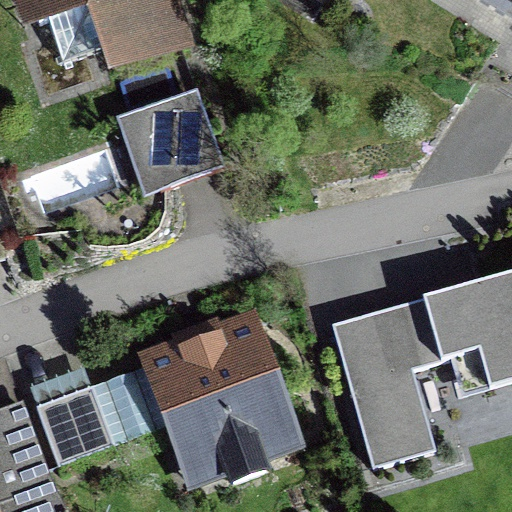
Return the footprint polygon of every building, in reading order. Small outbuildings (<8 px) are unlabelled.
[(174,20),(167,0),(44,0),(53,24),(50,24),(63,62),(100,50),(99,46),(174,20)] [(511,0),(476,0),(511,22),(511,0)] [(225,173),(202,106),(135,128),(158,195),(225,173)] [(511,275),(332,326),(373,472),(438,454),(414,372),(451,361),(461,399),(511,385),(511,275)] [(226,479),(230,489),(272,474),(268,463),(306,450),(257,312),(137,355),(143,370),(91,389),(84,370),(30,389),(58,466),(163,429),(186,494),(226,479)] [(0,511),(62,511),(23,402),(0,410),(0,511)]
